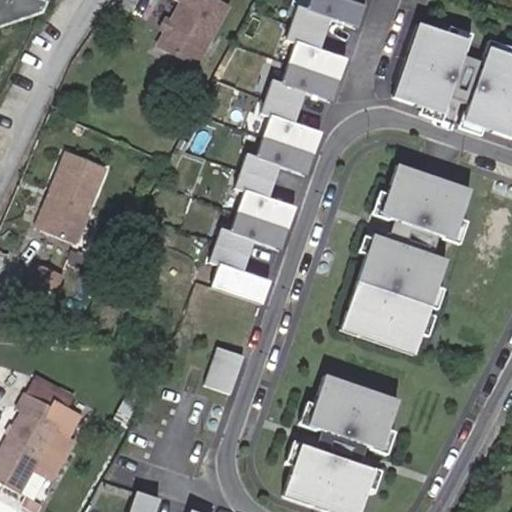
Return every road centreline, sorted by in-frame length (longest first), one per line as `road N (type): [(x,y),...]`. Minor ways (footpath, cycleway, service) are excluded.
road 1 (residential): [(511,159),(371,116),(338,137),(225,450),(231,480),(256,511)]
road 2 (residential): [(0,178),(92,0)]
road 3 (residential): [(444,511),(511,378)]
